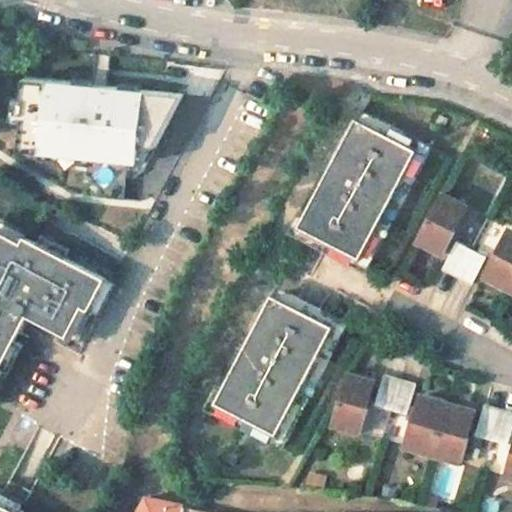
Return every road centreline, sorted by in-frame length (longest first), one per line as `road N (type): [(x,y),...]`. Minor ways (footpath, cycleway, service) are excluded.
road 1 (unknown): [(238,28),(182,167),(40,450)]
road 2 (unclassified): [(114,0),(406,67),(511,103)]
road 3 (residential): [(425,511),(171,488)]
